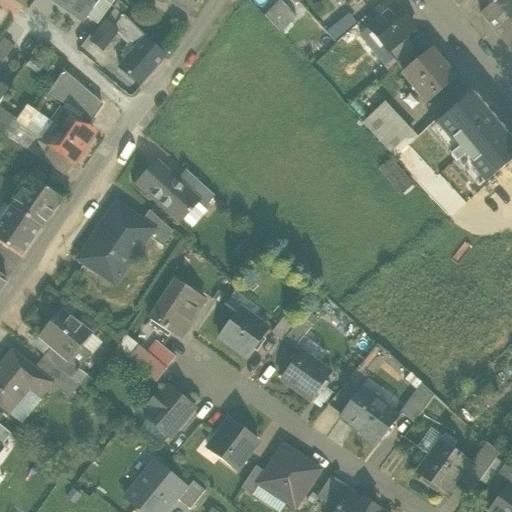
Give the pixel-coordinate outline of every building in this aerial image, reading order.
[(100,0),(52,0),(84,23),(87,18),(100,0)] [(114,0),(100,0),(87,18),(97,25),(114,0)] [(167,0),(188,14),(198,0),(167,0)] [(264,16),(279,32),(295,16),(279,0),(264,16)] [(511,0),(498,0),(481,15),(494,31),(511,16),(511,0)] [(395,6),(367,28),(360,34),(371,47),(378,41),(387,52),(414,29),(395,6)] [(511,43),(511,16),(494,31),(507,47),(511,43)] [(112,29),(130,45),(139,33),(123,17),(122,18),(112,29)] [(0,42),(12,49),(25,30),(14,21),(0,42)] [(92,38),(99,44),(112,29),(104,23),(92,38)] [(145,39),(139,33),(130,45),(136,50),(143,41),(145,39)] [(389,54),(396,63),(415,47),(407,38),(389,54)] [(164,58),(143,41),(136,50),(132,55),(122,67),(140,86),(164,58)] [(132,55),(136,50),(130,45),(126,50),(132,55)] [(422,57),(415,47),(396,63),(404,72),(422,57)] [(402,74),(427,104),(456,79),(431,49),(422,57),(404,72),(402,74)] [(81,116),(77,121),(87,128),(102,106),(64,73),(49,95),(81,116)] [(0,102),(10,88),(0,81),(0,102)] [(440,123),(487,180),(511,159),(511,139),(475,94),(440,123)] [(362,123),(389,152),(409,134),(381,105),(362,123)] [(62,111),(53,125),(42,142),(41,142),(47,146),(72,163),(93,132),(87,128),(77,121),(62,111)] [(27,132),(42,142),(53,125),(39,115),(27,132)] [(11,140),(38,159),(47,146),(41,142),(42,142),(27,132),(20,127),(11,140)] [(394,158),(410,176),(420,167),(404,149),(394,158)] [(139,186),(179,222),(180,221),(187,212),(189,214),(192,212),(190,210),(196,202),(198,201),(177,182),(156,163),(149,172),(148,171),(141,171),(137,176),(138,182),(139,183),(137,185),(139,186)] [(30,179),(11,208),(42,230),(61,201),(40,186),(45,178),(36,172),(30,179)] [(196,202),(202,208),(213,196),(186,172),(177,182),(198,201),(196,202)] [(0,178),(0,200),(3,203),(13,187),(0,178)] [(187,212),(180,221),(191,230),(207,212),(202,208),(196,202),(190,210),(192,212),(189,214),(187,212)] [(103,268),(119,279),(148,237),(152,231),(141,223),(116,206),(79,260),(99,274),(103,268)] [(22,259),(42,230),(11,208),(0,223),(0,244),(22,259)] [(148,237),(162,247),(172,233),(149,211),(141,223),(152,231),(148,237)] [(257,251),(245,240),(233,254),(244,264),(257,251)] [(115,285),(119,279),(103,268),(99,274),(115,285)] [(149,320),(179,340),(205,300),(175,280),(149,320)] [(240,309),(253,319),(261,309),(236,290),(225,305),(236,314),(240,309)] [(219,338),(247,359),(268,330),(253,319),(240,309),(236,314),(219,338)] [(69,362),(69,361),(81,347),(90,336),(61,311),(39,338),(52,348),(55,351),(56,351),(69,362)] [(282,342),(283,341),(297,323),(286,315),(271,333),(282,342)] [(300,319),(297,323),(283,341),(294,349),(295,348),(304,336),(312,327),(300,319)] [(91,335),(90,336),(81,347),(91,356),(101,343),(91,335)] [(129,359),(139,346),(125,335),(116,349),(129,359)] [(327,353),(304,336),(295,348),(300,352),(318,365),(327,353)] [(147,353),(167,369),(175,358),(156,342),(147,353)] [(129,359),(156,382),(166,370),(139,346),(129,359)] [(91,356),(81,347),(69,361),(79,369),(91,356)] [(45,359),(79,386),(87,376),(79,369),(69,361),(69,362),(56,351),(55,351),(52,348),(44,358),(45,359)] [(280,380),(311,402),(321,387),(331,374),(318,365),(300,352),(280,380)] [(0,402),(4,397),(16,406),(30,389),(41,399),(52,386),(35,372),(13,354),(0,369),(0,402)] [(45,359),(43,362),(60,376),(52,386),(68,399),(79,386),(45,359)] [(35,372),(52,386),(60,376),(43,362),(35,372)] [(94,382),(87,376),(79,386),(87,393),(94,382)] [(360,390),(391,413),(399,403),(368,380),(360,390)] [(402,415),(413,423),(433,396),(423,386),(402,415)] [(335,397),(321,387),(311,402),(309,403),(322,413),(335,397)] [(147,420),(168,439),(194,408),(169,388),(162,397),(158,394),(148,406),(152,409),(144,418),(147,420)] [(30,389),(16,406),(9,414),(20,424),(41,399),(30,389)] [(359,435),(375,447),(397,417),(391,413),(360,390),(340,417),(361,433),(359,435)] [(0,402),(0,407),(9,414),(16,406),(4,397),(0,402)] [(160,448),(168,439),(147,420),(138,429),(160,448)] [(207,450),(235,471),(258,442),(229,420),(207,450)] [(0,426),(0,448),(0,449),(10,435),(0,426)] [(429,428),(426,432),(438,441),(443,445),(451,450),(457,442),(444,434),(442,437),(429,428)] [(415,447),(428,456),(438,441),(426,432),(415,447)] [(438,441),(428,456),(433,459),(443,445),(438,441)] [(470,474),(479,481),(495,460),(499,455),(487,444),(472,465),(475,467),(469,474),(470,474)] [(433,459),(428,456),(416,473),(446,494),(457,478),(463,483),(470,474),(469,474),(475,467),(472,465),(468,463),(451,450),(443,445),(433,459)] [(286,503),(295,509),(320,471),(283,447),(265,473),(258,485),(259,485),(286,503)] [(479,481),(487,487),(502,465),(495,460),(479,481)] [(155,463),(125,499),(139,511),(163,511),(184,487),(155,463)] [(479,498),(492,507),(509,485),(511,487),(511,472),(502,465),(487,487),(479,498)] [(241,489),(252,496),(259,485),(258,485),(265,473),(255,467),(241,489)] [(473,490),(479,481),(470,474),(463,483),(473,490)] [(316,499),(336,511),(337,511),(349,494),(350,495),(352,493),(330,478),(316,499)] [(205,492),(193,482),(178,501),(190,510),(205,492)] [(259,485),(252,496),(276,511),(280,511),(286,503),(259,485)] [(489,511),(511,511),(511,487),(509,485),(492,507),(489,511)] [(381,511),(376,508),(374,511),(350,495),(349,494),(337,511),(381,511)]
